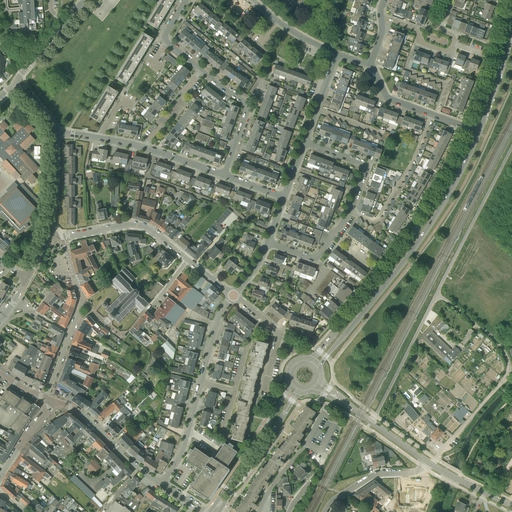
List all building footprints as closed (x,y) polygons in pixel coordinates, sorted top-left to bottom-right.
[(28,31),(36,30),(35,19),(34,0),(17,0),(18,5),(19,5),(20,13),(19,13),(21,36),(29,35),(28,31)] [(160,0),(156,8),(166,14),(170,7),(172,8),(173,6),(172,5),(174,0),(160,0)] [(404,0),(396,0),(395,0),(394,0),(392,6),(402,9),(404,0)] [(467,11),(463,10),(462,9),(464,3),(455,0),(454,0),(455,0),(453,5),(452,6),(457,8),(456,11),(466,14),(467,11)] [(369,6),(355,1),(353,8),(358,10),(357,14),(354,13),(364,17),(367,9),(361,7),(362,4),(369,6)] [(199,14),(205,7),(200,3),(194,10),(199,14)] [(418,15),(426,18),(429,11),(424,10),(425,7),(419,5),(418,4),(416,9),(420,10),(418,15)] [(487,4),(486,7),(484,11),(492,13),(494,7),(487,4)] [(403,17),(404,18),(407,19),(409,12),(406,11),(402,9),(392,6),(390,12),(394,13),(393,14),(397,15),(398,12),(404,14),(403,17)] [(199,14),(204,18),(210,11),(205,7),(199,14)] [(162,20),(166,14),(156,8),(147,23),(157,29),(161,23),(163,24),(164,21),(162,20)] [(204,18),(209,22),(215,16),(210,11),(204,18)] [(484,11),(482,17),(489,20),(492,13),(484,11)] [(367,25),(365,24),(366,21),(360,19),(361,16),(364,17),(354,13),(352,20),(357,22),(356,26),(353,25),(363,29),(365,30),(367,25)] [(424,25),(426,18),(418,15),(415,22),(424,25)] [(215,30),(221,23),(219,22),(220,20),(215,16),(209,22),(208,24),(210,26),(211,24),(214,26),(213,28),(215,30)] [(461,22),(454,20),(454,21),(453,24),(452,26),(451,29),(456,31),(457,32),(461,22)] [(480,40),(482,41),(485,31),(484,31),(486,26),(484,25),(485,23),(481,21),(481,24),(479,29),(475,38),(476,38),(480,40)] [(462,33),(463,34),(467,24),(461,22),(457,32),(457,31),(462,33)] [(223,34),(229,27),(224,23),(222,25),(221,23),(215,30),(217,31),(218,30),(223,34)] [(468,35),(468,36),(469,36),(473,27),(467,24),(463,34),(464,33),(468,35)] [(363,29),(353,25),(351,33),(356,35),(355,39),(350,37),(352,38),(362,42),(365,34),(359,31),(360,28),(363,29)] [(229,27),(223,34),(221,36),(226,41),(234,32),(229,27)] [(475,38),(479,29),(473,27),(469,36),(470,36),(474,37),(474,38),(475,38)] [(183,41),(189,34),(184,30),(178,37),(183,41)] [(395,31),(394,34),(395,34),(394,37),(402,40),(404,35),(400,33),(396,32),(395,31)] [(239,36),(234,32),(226,41),(231,45),(233,43),(239,36)] [(134,48),(144,54),(148,48),(150,49),(151,47),(149,46),(153,39),(143,33),(134,48)] [(189,34),(183,41),(188,45),(194,38),(189,34)] [(350,45),(355,47),(354,52),(353,54),(357,55),(358,53),(361,54),(364,46),(361,45),(362,42),(352,38),(350,37),(347,44),(350,45)] [(401,45),(402,40),(394,37),(393,37),(391,41),(401,45)] [(194,38),(188,45),(193,49),(199,42),(194,38)] [(242,50),(248,43),(243,39),(237,46),(235,49),(237,50),(240,48),(242,50)] [(390,46),(399,50),(401,45),(391,41),(390,46)] [(199,42),(193,49),(198,53),(199,52),(201,54),(206,49),(207,47),(205,45),(204,46),(199,42)] [(242,50),(247,54),(253,47),(248,43),(242,50)] [(397,55),(399,50),(390,46),(388,52),(397,55)] [(202,57),(207,61),(213,54),(214,53),(213,51),(212,53),(208,50),(209,49),(207,47),(206,49),(201,54),(204,55),(202,57)] [(247,54),(252,58),(258,52),(253,47),(247,54)] [(134,48),(125,63),(135,69),(139,63),(141,64),(142,62),(140,61),(144,54),(134,48)] [(413,51),(410,61),(413,62),(414,60),(420,63),(423,54),(416,51),(416,52),(413,51)] [(263,56),(258,52),(252,58),(258,63),(263,56)] [(395,60),(397,55),(388,52),(386,56),(395,60)] [(213,54),(207,61),(212,65),(218,58),(213,54)] [(428,68),(432,60),(429,59),(430,56),(423,54),(420,63),(426,65),(425,67),(428,68)] [(461,69),(464,70),(468,60),(465,59),(466,57),(458,54),(454,64),(462,67),(461,69)] [(384,61),(393,65),(395,60),(386,56),(384,61)] [(221,70),(227,63),(225,61),(224,61),(223,62),(218,58),(212,65),(217,70),(219,68),(221,70)] [(432,60),(428,68),(431,69),(432,67),(439,69),(442,61),(435,58),(434,61),(432,60)] [(468,60),(464,70),(463,72),(467,73),(468,70),(472,71),(473,69),(476,70),(479,62),(471,59),(470,61),(468,60)] [(392,70),(393,65),(384,61),(382,67),(392,70)] [(448,65),(449,63),(442,61),(439,69),(445,71),(444,74),(447,75),(450,66),(448,65)] [(131,76),(135,69),(125,63),(115,79),(126,85),(130,78),(131,79),(133,77),(131,76)] [(227,63),(221,70),(223,72),(222,73),(228,77),(233,70),(228,66),(229,64),(227,63)] [(279,76),(282,67),(276,65),(273,74),(279,76)] [(179,71),(186,77),(190,72),(183,66),(179,71)] [(288,69),(282,67),(279,76),(285,78),(288,69)] [(340,73),(350,77),(352,72),(342,68),(341,71),(342,72),(342,74),(340,73)] [(182,82),(186,77),(179,71),(178,71),(176,69),(172,74),(182,82)] [(285,78),(291,80),(294,72),(288,69),(285,78)] [(233,70),(228,77),(233,81),(238,73),(233,70)] [(294,72),(291,80),(297,82),(300,74),(294,72)] [(238,73),(233,81),(238,84),(244,77),(238,73)] [(348,82),(351,83),(353,78),(350,77),(340,73),(339,77),(340,77),(340,79),(338,78),(348,82)] [(178,87),(182,82),(172,74),(175,76),(171,81),(178,87)] [(300,74),(297,82),(303,85),(306,76),(300,74)] [(306,76),(303,85),(309,87),(312,78),(306,76)] [(244,77),(238,84),(244,88),(245,87),(247,88),(251,83),(248,81),(249,81),(244,77)] [(347,87),(348,82),(338,78),(337,81),(339,82),(338,84),(337,83),(347,87)] [(473,82),(464,78),(462,78),(460,84),(462,84),(471,88),(473,82)] [(174,92),(178,87),(171,81),(167,86),(174,92)] [(397,82),(396,84),(395,88),(398,90),(397,92),(403,95),(407,85),(401,82),(400,83),(397,82)] [(336,89),(345,92),(347,87),(337,83),(335,86),(337,87),(336,89)] [(462,84),(460,91),(469,94),(471,88),(462,84)] [(413,87),(407,85),(403,95),(409,97),(413,87)] [(99,102),(109,108),(113,101),(115,103),(116,100),(115,99),(119,93),(108,86),(99,102)] [(174,92),(167,86),(163,91),(160,89),(159,91),(164,95),(166,94),(170,97),(174,92)] [(207,97),(212,90),(207,86),(201,93),(207,97)] [(277,89),(269,86),(266,92),(275,95),(277,89)] [(415,99),(419,90),(413,87),(409,97),(415,99)] [(345,92),(336,89),(335,91),(334,90),(333,93),(343,97),(345,92)] [(217,94),(212,90),(207,97),(212,101),(217,94)] [(425,92),(419,90),(415,99),(421,101),(425,92)] [(425,90),(425,92),(421,101),(427,103),(431,94),(431,92),(425,90)] [(457,97),(466,100),(469,94),(460,91),(457,97)] [(273,101),(275,95),(266,92),(264,98),(273,101)] [(331,98),(341,102),(343,97),(333,93),(333,94),(334,94),(334,96),(332,95),(331,98)] [(212,101),(216,105),(212,110),(216,111),(217,110),(219,107),(223,102),(221,100),(223,98),(217,94),(212,101)] [(360,106),(363,97),(358,95),(357,94),(354,101),(352,100),(350,106),(358,109),(360,106)] [(437,96),(431,94),(427,103),(433,106),(437,96)] [(159,96),(155,101),(162,107),(166,101),(159,96)] [(295,102),(304,105),(306,99),(297,96),(295,102)] [(452,102),(455,103),(464,106),(466,100),(457,97),(455,96),(452,102)] [(360,106),(366,108),(369,100),(364,98),(364,97),(363,97),(360,106)] [(262,104),(271,107),(273,101),(264,98),(262,104)] [(329,103),(339,107),(341,102),(331,98),(331,99),(332,99),(332,101),(330,100),(329,103)] [(372,120),(374,115),(376,108),(373,107),(375,102),(370,100),(370,99),(369,99),(369,100),(366,108),(372,110),(371,114),(369,119),(372,120)] [(155,101),(151,106),(158,112),(162,107),(155,101)] [(105,114),(109,108),(99,102),(90,117),(100,123),(104,117),(106,118),(107,116),(105,114)] [(304,105),(295,102),(293,108),(291,108),(299,111),(301,112),(304,105)] [(203,111),(201,109),(193,103),(189,109),(196,114),(199,116),(203,111)] [(339,107),(329,103),(329,104),(331,104),(330,106),(329,105),(327,109),(337,112),(339,107)] [(462,112),(464,106),(455,103),(453,109),(462,112)] [(147,106),(149,108),(147,111),(154,117),(158,112),(151,106),(149,104),(147,106)] [(268,113),(271,107),(262,104),(260,109),(268,113)] [(237,114),(239,108),(231,105),(229,108),(224,106),(222,109),(229,111),(237,114)] [(377,116),(383,118),(386,110),(381,108),(381,107),(380,107),(379,109),(376,108),(374,115),(377,116)] [(299,111),(291,108),(289,114),(297,117),(299,111)] [(196,114),(189,109),(185,114),(192,119),(196,114)] [(260,109),(258,116),(266,119),(268,113),(260,109)] [(383,118),(389,120),(392,112),(387,110),(387,109),(386,109),(386,110),(383,118)] [(150,122),(154,117),(147,111),(143,116),(150,122)] [(229,111),(226,117),(235,120),(237,114),(229,111)] [(392,112),(389,120),(395,123),(398,124),(401,117),(398,116),(399,114),(393,112),(394,112),(392,111),(392,112)] [(192,119),(185,114),(181,118),(188,124),(192,119)] [(297,117),(289,114),(287,119),(295,122),(297,117)] [(401,117),(398,124),(401,125),(407,127),(411,118),(405,117),(406,116),(404,116),(403,118),(401,117)] [(233,126),(235,120),(226,117),(224,123),(233,126)] [(188,124),(181,118),(177,123),(185,129),(188,124)] [(411,118),(407,127),(413,129),(417,121),(412,119),(412,118),(411,118)] [(295,122),(287,119),(284,126),(293,129),(295,122)] [(254,126),(262,129),(265,123),(256,120),(254,126)] [(417,121),(413,129),(420,132),(423,123),(418,121),(417,120),(417,121)] [(1,164),(11,175),(16,180),(20,177),(25,182),(27,180),(32,185),(37,179),(33,175),(39,169),(24,153),(22,150),(23,149),(24,150),(35,140),(29,134),(34,129),(29,124),(24,128),(18,122),(13,127),(18,132),(11,139),(4,131),(9,127),(4,121),(0,124),(0,157),(4,162),(1,164)] [(185,129),(177,123),(174,128),(181,134),(185,129)] [(231,132),(233,126),(224,123),(222,129),(231,132)] [(124,134),(126,125),(119,124),(117,124),(113,130),(118,131),(118,133),(124,134)] [(136,127),(132,127),(130,135),(137,136),(138,133),(141,134),(142,125),(136,124),(136,127)] [(324,136),(327,127),(321,125),(318,134),(324,136)] [(262,129),(254,126),(252,132),(260,135),(262,129)] [(327,127),(324,136),(330,138),(333,129),(327,127)] [(181,134),(174,128),(170,133),(177,139),(178,137),(182,139),(184,137),(181,134)] [(231,132),(222,129),(220,135),(217,134),(216,133),(215,136),(221,139),(222,136),(228,138),(231,132)] [(281,136),(289,139),(292,133),(283,129),(281,136)] [(333,129),(330,138),(335,140),(338,131),(333,129)] [(441,137),(449,141),(452,134),(446,131),(441,129),(439,132),(441,133),(439,136),(441,137)] [(338,131),(335,140),(341,142),(344,133),(338,131)] [(252,132),(250,138),(258,141),(260,135),(252,132)] [(179,141),(177,139),(170,133),(166,138),(167,139),(163,144),(173,148),(179,141)] [(344,133),(341,142),(347,144),(348,142),(350,143),(352,136),(344,133)] [(281,136),(278,142),(287,145),(289,139),(281,136)] [(352,136),(350,143),(353,144),(351,148),(357,150),(360,142),(354,140),(355,137),(352,136)] [(438,143),(446,146),(449,141),(441,137),(438,143)] [(258,141),(250,138),(247,144),(256,147),(258,141)] [(285,151),(287,145),(278,142),(276,148),(278,148),(285,151)] [(360,142),(357,150),(362,152),(365,144),(360,142)] [(435,149),(443,152),(446,146),(438,143),(435,149)] [(195,155),(198,147),(192,144),(192,145),(189,144),(187,150),(189,151),(189,153),(195,155)] [(245,150),(249,151),(254,153),(256,147),(247,144),(245,150)] [(365,144),(362,152),(368,154),(371,146),(365,144)] [(65,197),(65,203),(65,209),(67,209),(67,226),(74,226),(74,208),(72,208),(72,197),(75,197),(75,185),(72,185),(72,174),(75,174),(75,156),(72,156),(72,145),(65,145),(65,157),(67,157),(67,174),(65,174),(65,186),(67,186),(67,197),(65,197)] [(373,157),(377,148),(371,146),(368,154),(373,157)] [(76,151),(73,151),(73,156),(76,156),(81,156),(81,147),(76,147),(76,151)] [(195,155),(201,157),(204,149),(198,147),(195,155)] [(278,148),(276,154),(285,157),(287,151),(285,151),(278,148)] [(382,150),(377,148),(373,157),(379,159),(382,150)] [(107,151),(98,149),(97,151),(94,151),(92,158),(96,159),(106,161),(106,160),(107,160),(107,162),(109,163),(110,157),(106,156),(107,151)] [(201,157),(207,160),(210,151),(204,149),(201,157)] [(432,154),(440,158),(443,152),(435,149),(432,154)] [(207,160),(213,162),(216,153),(210,151),(207,160)] [(113,158),(110,157),(109,163),(115,164),(116,163),(119,163),(121,154),(114,152),(113,158)] [(222,155),(216,153),(213,162),(219,164),(222,155)] [(126,165),(125,166),(124,171),(128,172),(129,167),(130,160),(127,159),(128,155),(121,154),(119,163),(126,165)] [(285,157),(276,154),(274,160),(283,164),(285,157)] [(437,164),(440,158),(432,154),(429,160),(437,164)] [(314,165),(317,157),(311,155),(308,163),(314,165)] [(139,167),(141,158),(134,157),(133,160),(130,160),(129,167),(128,172),(130,173),(131,167),(132,167),(133,166),(139,167)] [(317,157),(314,165),(319,167),(322,159),(317,157)] [(141,158),(139,167),(145,169),(145,170),(148,171),(150,164),(147,163),(148,159),(141,158)] [(322,159),(319,167),(325,169),(328,161),(322,159)] [(434,170),(437,164),(429,160),(426,166),(434,170)] [(328,161),(325,169),(330,171),(333,165),(334,163),(328,161)] [(162,172),(164,164),(157,162),(156,165),(153,164),(151,170),(153,170),(152,172),(158,173),(157,174),(160,175),(161,174),(162,172)] [(245,173),(248,165),(242,163),(239,171),(245,173)] [(171,178),(173,171),(170,170),(171,167),(164,164),(162,172),(161,174),(168,176),(167,176),(171,178)] [(251,175),(254,167),(248,165),(245,173),(251,175)] [(330,171),(329,174),(335,176),(338,167),(333,165),(330,171)] [(385,178),(387,174),(388,170),(380,166),(380,167),(383,168),(382,170),(376,168),(374,174),(382,177),(385,178)] [(260,169),(254,167),(251,175),(257,178),(260,169)] [(338,167),(335,176),(341,178),(344,169),(338,167)] [(173,171),(171,178),(178,180),(178,179),(181,180),(184,172),(177,169),(176,172),(173,171)] [(263,180),(266,171),(260,169),(257,178),(263,180)] [(350,172),(344,169),(341,178),(346,180),(350,172)] [(420,177),(428,181),(431,175),(421,169),(417,175),(420,177)] [(101,178),(100,174),(100,173),(92,171),(93,174),(92,174),(93,180),(101,179),(101,178)] [(266,171),(263,180),(269,182),(272,174),(266,171)] [(184,172),(181,180),(188,183),(191,185),(193,178),(190,177),(191,174),(184,172)] [(272,174),(269,182),(275,184),(278,176),(272,174)] [(371,180),(372,180),(380,183),(383,184),(385,178),(382,177),(374,174),(372,179),(371,180)] [(315,179),(312,178),(305,175),(304,178),(301,177),(299,183),(309,187),(311,181),(314,182),(315,179)] [(424,187),(428,181),(420,177),(417,175),(414,181),(417,183),(424,187)] [(76,179),(73,179),(73,184),(76,184),(76,185),(81,185),(81,176),(76,176),(76,179)] [(201,187),(204,179),(197,176),(196,179),(193,178),(191,185),(194,186),(195,185),(201,187)] [(207,191),(211,192),(213,185),(210,184),(211,181),(204,179),(201,187),(208,190),(207,191)] [(378,189),(380,183),(372,180),(370,185),(369,186),(371,187),(370,190),(378,193),(379,190),(378,189)] [(138,191),(140,183),(129,181),(129,184),(127,183),(126,188),(128,188),(128,190),(137,192),(137,191),(138,191)] [(6,190),(10,194),(19,186),(14,182),(6,190)] [(306,196),(307,193),(309,187),(299,183),(297,190),(300,191),(299,194),(306,196)] [(424,187),(417,183),(413,188),(421,193),(424,187)] [(18,188),(35,206),(39,201),(22,184),(18,188)] [(221,194),(224,186),(217,184),(216,186),(213,185),(211,192),(214,193),(215,191),(221,194)] [(329,195),(332,196),(340,199),(343,192),(340,191),(341,188),(332,185),(329,195)] [(224,186),(221,194),(225,195),(224,198),(230,200),(231,199),(233,192),(230,190),(231,188),(224,186)] [(418,199),(421,193),(413,188),(410,194),(418,199)] [(0,215),(19,236),(29,226),(27,224),(31,220),(28,217),(37,209),(17,189),(10,195),(7,192),(0,199),(0,215)] [(364,198),(377,202),(380,193),(378,193),(370,190),(369,193),(367,192),(366,193),(367,194),(365,198),(364,198)] [(241,201),(244,193),(237,191),(236,193),(233,192),(231,199),(237,201),(237,200),(241,201)] [(249,212),(250,208),(253,201),(250,200),(251,196),(244,193),(241,201),(248,204),(245,210),(249,212)] [(407,203),(408,201),(414,204),(418,199),(410,194),(409,193),(408,193),(407,194),(406,194),(406,195),(405,196),(405,197),(407,199),(405,198),(404,201),(407,203)] [(301,205),(302,202),(305,203),(307,197),(306,197),(306,196),(299,194),(298,197),(295,195),(292,202),(301,205)] [(195,199),(191,195),(190,195),(187,199),(185,201),(189,205),(195,199)] [(330,202),(338,205),(340,199),(332,196),(330,202)] [(376,203),(377,202),(364,198),(364,199),(365,200),(363,204),(371,207),(373,201),(376,203)] [(76,199),(76,202),(73,202),(73,207),(76,207),(76,208),(81,208),(81,199),(76,199)] [(141,207),(149,210),(153,211),(157,202),(148,200),(147,203),(142,202),(141,207)] [(256,202),(253,201),(250,208),(254,210),(254,208),(257,209),(256,211),(260,212),(264,202),(257,200),(256,202)] [(132,218),(137,219),(139,215),(141,202),(135,201),(132,218)] [(264,202),(260,212),(259,216),(263,217),(264,214),(269,215),(271,210),(269,210),(271,205),(264,202)] [(292,202),(290,208),(298,211),(301,205),(292,202)] [(333,210),(336,211),(338,205),(330,202),(328,207),(327,208),(333,210)] [(103,220),(108,219),(106,209),(102,210),(100,203),(96,204),(97,210),(96,210),(98,219),(103,218),(103,220)] [(404,207),(406,205),(402,203),(401,205),(399,206),(397,209),(398,211),(399,211),(399,212),(406,216),(410,211),(404,207)] [(367,213),(366,216),(372,218),(373,217),(374,215),(369,214),(371,207),(363,204),(361,211),(367,213)] [(325,207),(323,213),(331,216),(333,210),(327,208),(328,207),(325,207)] [(298,211),(290,208),(288,214),(291,215),(290,218),(297,221),(298,218),(296,217),(298,211)] [(184,250),(196,260),(201,255),(209,246),(209,245),(215,238),(212,236),(216,231),(219,234),(223,230),(219,226),(232,213),(228,209),(203,236),(200,238),(204,241),(195,250),(191,247),(190,248),(188,246),(184,250)] [(152,215),(154,212),(153,211),(153,212),(153,211),(149,210),(146,218),(139,215),(137,219),(150,223),(153,216),(152,215)] [(153,216),(150,223),(154,225),(155,226),(157,228),(159,229),(166,219),(171,212),(170,212),(166,218),(164,221),(161,218),(159,221),(158,220),(160,215),(154,212),(152,215),(153,216)] [(168,229),(169,227),(167,226),(169,223),(172,224),(173,224),(176,220),(177,219),(179,217),(173,213),(173,214),(171,212),(166,219),(159,229),(164,233),(168,229)] [(396,217),(403,222),(406,216),(399,212),(396,217)] [(323,213),(321,219),(329,222),(331,216),(323,213)] [(396,217),(392,223),(399,228),(403,222),(396,217)] [(185,219),(181,223),(177,219),(176,220),(173,224),(172,224),(172,225),(173,224),(174,226),(172,228),(170,226),(169,227),(168,229),(164,233),(167,236),(171,232),(172,233),(175,230),(177,228),(185,219)] [(172,240),(188,222),(185,219),(177,228),(175,230),(172,233),(171,232),(167,236),(172,240)] [(324,227),(327,229),(329,222),(321,219),(319,225),(317,225),(316,228),(323,230),(324,227)] [(287,225),(286,229),(283,228),(280,236),(286,239),(289,231),(291,226),(292,224),(293,225),(294,222),(289,220),(287,225)] [(396,233),(399,228),(392,223),(388,228),(396,233)] [(292,241),(299,243),(301,235),(304,229),(305,225),(303,225),(302,228),(301,228),(300,231),(299,230),(298,234),(295,233),(292,241)] [(352,237),(357,230),(352,226),(347,233),(352,237)] [(363,234),(357,230),(352,237),(357,241),(363,234)] [(292,241),(295,233),(289,231),(286,239),(292,241)] [(137,254),(134,245),(137,245),(137,246),(140,245),(140,244),(145,244),(146,240),(141,239),(141,236),(126,234),(126,240),(127,245),(130,257),(131,258),(129,258),(130,263),(140,260),(139,254),(137,254)] [(357,241),(363,245),(368,238),(363,234),(357,241)] [(252,252),(255,244),(250,243),(252,237),(246,235),(244,241),(246,242),(243,248),(247,250),(252,252)] [(299,243),(305,245),(308,235),(307,237),(301,235),(299,243)] [(311,248),(311,246),(315,247),(316,243),(318,243),(319,240),(314,238),(314,237),(308,235),(305,245),(311,248)] [(122,244),(121,240),(119,240),(118,236),(114,237),(110,238),(114,253),(118,252),(117,246),(122,244)] [(176,244),(177,244),(184,250),(188,246),(190,244),(188,242),(190,239),(186,236),(184,239),(182,237),(176,244)] [(213,260),(222,250),(219,247),(217,248),(216,247),(218,245),(220,246),(224,241),(221,238),(217,243),(207,253),(213,260)] [(368,238),(363,245),(368,249),(373,242),(368,238)] [(0,248),(4,252),(6,249),(9,250),(10,248),(14,242),(12,239),(8,245),(3,241),(0,244),(0,248)] [(373,253),(378,246),(373,242),(368,249),(373,253)] [(384,250),(382,248),(384,245),(381,242),(378,246),(373,253),(378,257),(384,250)] [(98,270),(91,255),(97,252),(93,245),(89,247),(88,247),(82,249),(86,257),(84,258),(81,259),(78,260),(73,261),(76,274),(80,285),(80,286),(81,286),(87,282),(90,280),(88,278),(90,277),(89,274),(98,270)] [(145,255),(147,253),(151,249),(149,246),(142,253),(145,255)] [(163,268),(165,266),(167,268),(174,260),(171,258),(172,256),(169,254),(168,255),(159,248),(156,252),(160,254),(162,255),(158,260),(161,263),(159,265),(163,268)] [(78,260),(81,259),(84,258),(86,257),(82,249),(70,252),(73,261),(78,260)] [(335,249),(330,256),(335,260),(340,253),(335,249)] [(345,257),(340,253),(335,260),(340,264),(345,257)] [(292,268),(286,266),(287,263),(286,262),(287,258),(275,254),(273,261),(277,263),(276,266),(284,269),(291,271),(292,268)] [(351,261),(345,257),(340,264),(346,268),(351,261)] [(238,272),(241,269),(230,260),(224,268),(231,273),(234,269),(238,272)] [(356,265),(351,261),(346,268),(351,272),(356,265)] [(300,273),(303,264),(297,262),(296,266),(293,265),(292,268),(291,271),(291,272),(294,273),(294,271),(300,273)] [(306,275),(309,267),(303,264),(300,273),(306,275)] [(361,269),(356,265),(351,272),(356,276),(361,269)] [(282,275),(284,269),(276,266),(275,268),(268,266),(266,273),(275,277),(277,273),(282,275)] [(315,280),(318,272),(315,271),(316,269),(309,267),(306,275),(313,278),(312,279),(315,280)] [(119,296),(120,296),(117,299),(117,298),(116,299),(116,300),(114,302),(113,302),(112,302),(113,303),(110,306),(109,305),(109,306),(109,307),(107,305),(107,304),(106,302),(104,302),(102,304),(102,306),(104,307),(105,307),(107,309),(106,309),(105,309),(106,310),(105,311),(106,312),(106,311),(109,314),(108,315),(113,320),(114,319),(117,322),(117,323),(118,324),(118,323),(119,324),(120,323),(119,322),(122,319),(122,320),(123,319),(126,316),(127,316),(126,315),(129,312),(130,313),(131,312),(130,311),(133,309),(134,309),(137,312),(137,311),(139,314),(150,303),(145,297),(140,292),(141,291),(140,289),(136,285),(135,286),(132,282),(136,279),(125,268),(120,273),(109,283),(116,289),(115,290),(118,293),(118,292),(121,295),(120,295),(119,296)] [(366,273),(361,269),(356,276),(361,280),(366,273)] [(195,306),(196,305),(200,301),(204,296),(203,296),(206,293),(202,290),(200,293),(199,293),(193,289),(185,282),(188,277),(183,273),(180,278),(178,277),(167,292),(192,310),(195,306)] [(259,288),(267,291),(268,291),(269,287),(267,286),(269,281),(261,278),(259,285),(260,286),(259,288)] [(0,289),(6,293),(9,286),(2,282),(0,285),(0,289)] [(62,293),(64,290),(57,282),(54,285),(55,285),(57,287),(61,292),(62,293)] [(95,294),(87,282),(81,286),(82,289),(81,290),(88,299),(95,294)] [(152,300),(163,287),(158,282),(155,286),(149,293),(145,289),(143,292),(152,300)] [(326,287),(322,283),(320,285),(325,289),(324,290),(326,292),(328,289),(326,288),(326,287)] [(344,285),(342,283),(337,288),(340,290),(347,297),(352,292),(344,285)] [(62,293),(61,292),(57,287),(55,285),(54,285),(49,289),(51,291),(58,299),(60,300),(62,297),(60,296),(62,293)] [(210,296),(217,289),(212,285),(206,293),(203,296),(204,296),(206,298),(206,297),(208,298),(210,296)] [(267,291),(259,288),(258,291),(254,290),(252,296),(259,299),(265,302),(267,298),(263,297),(264,294),(266,294),(267,291)] [(210,306),(221,293),(217,289),(210,296),(208,298),(205,302),(210,306)] [(77,300),(74,290),(67,291),(68,297),(68,298),(69,299),(77,300)] [(343,303),(347,297),(340,290),(335,296),(343,303)] [(42,302),(43,302),(47,306),(50,307),(49,308),(51,309),(54,307),(52,306),(58,299),(51,291),(42,302)] [(62,302),(63,301),(65,303),(66,304),(75,307),(77,300),(69,299),(68,298),(67,297),(65,299),(64,298),(65,298),(62,297),(60,300),(62,302)] [(176,303),(172,300),(167,297),(152,316),(155,318),(152,322),(153,322),(151,325),(158,330),(161,326),(166,329),(170,324),(172,326),(170,324),(163,320),(176,303)] [(280,302),(275,298),(268,306),(270,308),(268,311),(274,315),(280,308),(281,306),(278,304),(280,302)] [(329,304),(327,307),(330,310),(333,313),(338,307),(330,300),(328,303),(329,304)] [(43,315),(48,310),(49,311),(50,311),(51,311),(52,310),(51,309),(49,308),(50,307),(47,306),(43,302),(36,311),(43,315)] [(71,318),(75,307),(66,304),(65,303),(62,308),(60,307),(58,310),(60,312),(60,313),(71,318)] [(185,311),(176,303),(163,320),(170,324),(172,326),(173,327),(185,311)] [(447,311),(449,308),(446,305),(439,314),(442,316),(445,313),(445,314),(447,311)] [(50,315),(53,313),(58,317),(55,322),(66,329),(71,318),(60,313),(60,312),(58,310),(54,307),(51,309),(52,310),(51,311),(48,314),(50,315)] [(328,319),(333,313),(330,310),(327,307),(324,310),(323,308),(320,311),(328,319)] [(282,317),(285,319),(288,314),(289,313),(290,312),(287,310),(285,312),(280,308),(274,315),(280,320),(282,317)] [(147,329),(151,325),(153,322),(152,322),(155,318),(152,316),(146,311),(142,316),(147,319),(146,320),(147,321),(144,324),(146,325),(144,327),(147,329)] [(238,312),(233,318),(236,321),(234,323),(237,325),(243,317),(238,312)] [(288,314),(285,319),(289,321),(288,324),(295,326),(297,318),(294,317),(294,315),(289,313),(288,314)] [(98,335),(100,332),(93,325),(95,324),(89,316),(84,321),(92,327),(91,328),(93,330),(98,335)] [(143,333),(141,331),(144,327),(146,325),(144,324),(147,321),(146,320),(147,319),(142,316),(133,328),(137,331),(138,330),(143,333)] [(295,326),(301,328),(304,318),(303,319),(300,318),(301,317),(298,316),(297,318),(295,326)] [(430,325),(421,338),(416,344),(418,346),(423,341),(423,340),(443,359),(447,362),(449,364),(451,362),(451,363),(461,352),(455,347),(452,350),(432,331),(434,329),(436,328),(439,331),(446,324),(438,316),(430,325)] [(41,325),(44,321),(37,317),(34,321),(41,325)] [(243,317),(237,325),(242,329),(249,321),(243,317)] [(301,328),(306,330),(310,320),(309,320),(309,321),(306,320),(306,319),(304,318),(301,328)] [(312,321),(310,320),(306,330),(313,332),(314,328),(315,327),(316,327),(317,325),(316,324),(315,324),(315,323),(312,322),(312,321)] [(38,331),(41,325),(34,321),(31,327),(38,331)] [(93,330),(91,328),(92,327),(84,321),(78,331),(83,334),(84,334),(87,336),(89,337),(93,330)] [(247,333),(244,338),(245,339),(246,340),(252,332),(250,331),(254,325),(249,321),(242,329),(247,333)] [(58,335),(62,338),(64,333),(64,332),(51,324),(48,330),(57,336),(58,335)] [(205,328),(195,326),(193,332),(189,331),(203,335),(205,328)] [(100,332),(104,336),(105,337),(106,335),(109,332),(104,327),(104,328),(100,332)] [(133,328),(129,333),(146,347),(149,343),(144,338),(146,335),(144,332),(143,333),(138,330),(137,331),(133,328)] [(31,341),(34,335),(26,331),(23,337),(31,341)] [(83,334),(78,331),(72,344),(88,350),(88,351),(90,352),(92,345),(86,343),(86,342),(82,340),(83,339),(81,339),(84,334),(83,334)] [(167,341),(160,335),(161,334),(157,331),(155,334),(158,337),(159,338),(164,343),(167,341)] [(189,338),(201,342),(203,335),(189,331),(188,334),(190,335),(189,338)] [(223,338),(230,340),(232,341),(234,336),(238,339),(239,338),(239,337),(243,341),(244,340),(240,336),(234,332),(232,334),(232,333),(224,332),(223,338)] [(150,340),(151,341),(153,343),(154,343),(159,338),(158,337),(155,334),(150,340)] [(33,343),(41,347),(56,354),(57,350),(51,347),(53,344),(58,347),(62,338),(58,335),(57,336),(56,338),(54,337),(52,341),(46,337),(44,340),(50,343),(50,344),(52,345),(48,344),(48,346),(44,344),(44,345),(37,342),(36,344),(33,342),(33,343)] [(199,349),(201,342),(189,338),(186,348),(191,349),(192,347),(199,349)] [(232,341),(230,340),(223,338),(221,345),(238,350),(239,347),(231,345),(232,341)] [(251,362),(250,365),(260,368),(262,369),(263,364),(262,363),(264,356),(265,356),(266,353),(265,353),(266,349),(267,349),(268,344),(256,341),(256,344),(255,344),(255,346),(255,348),(253,347),(252,349),(250,356),(252,357),(251,361),(251,360),(250,362),(251,362)] [(6,346),(11,351),(15,346),(11,342),(6,346)] [(46,351),(45,353),(45,354),(48,356),(54,359),(56,354),(41,347),(33,343),(31,346),(37,349),(38,348),(41,350),(40,350),(44,352),(45,351),(46,351)] [(48,374),(50,369),(54,359),(48,356),(45,354),(45,353),(44,354),(37,349),(31,346),(31,345),(28,349),(27,348),(22,357),(20,360),(24,362),(29,365),(32,366),(38,369),(41,371),(42,371),(46,373),(48,374)] [(219,352),(229,354),(230,351),(237,353),(238,350),(221,345),(219,352)] [(88,357),(78,354),(79,350),(71,347),(68,354),(77,357),(86,361),(88,357)] [(198,354),(191,352),(191,349),(186,348),(183,347),(182,351),(183,351),(182,357),(186,358),(189,359),(196,361),(198,354)] [(217,359),(224,361),(225,357),(228,357),(229,354),(219,352),(217,359)] [(12,373),(23,378),(27,369),(29,365),(24,362),(20,360),(15,357),(12,362),(9,369),(13,372),(12,373)] [(79,376),(86,379),(87,375),(81,372),(73,369),(73,368),(76,361),(67,358),(63,369),(70,372),(79,376)] [(187,366),(194,368),(196,361),(189,359),(187,366)] [(76,361),(73,368),(73,369),(81,372),(87,375),(93,377),(96,371),(97,371),(99,366),(91,363),(89,369),(84,367),(85,366),(81,364),(81,363),(76,361)] [(224,374),(224,373),(225,367),(232,369),(233,366),(224,364),(223,367),(223,366),(216,365),(214,371),(221,373),(223,374),(224,374)] [(184,365),(182,371),(183,371),(185,372),(192,374),(194,368),(187,366),(184,365)] [(260,368),(250,365),(248,365),(247,368),(246,370),(247,370),(246,372),(244,371),(244,373),(243,373),(241,380),(244,381),(243,384),(242,384),(242,386),(241,389),(243,390),(253,392),(255,388),(254,387),(256,380),(257,380),(257,378),(256,377),(258,373),(260,368)] [(32,366),(30,370),(36,373),(35,375),(39,377),(38,381),(44,383),(48,374),(46,373),(42,371),(41,371),(38,369),(32,366)] [(36,373),(30,370),(27,369),(23,378),(40,387),(42,386),(44,383),(38,381),(39,377),(35,375),(36,373)] [(219,380),(221,373),(214,371),(212,378),(219,380)] [(68,374),(62,372),(58,383),(63,386),(66,380),(70,382),(71,380),(70,380),(71,378),(67,376),(68,374)] [(90,388),(94,378),(93,377),(87,375),(86,379),(83,385),(84,385),(88,387),(90,388)] [(135,378),(132,375),(127,381),(130,384),(135,378)] [(175,386),(181,387),(188,389),(190,382),(187,381),(187,379),(178,376),(176,383),(175,382),(174,385),(175,385),(175,386)] [(75,383),(76,381),(71,378),(70,380),(71,380),(70,382),(66,380),(63,386),(72,392),(74,388),(73,387),(74,383),(75,383)] [(79,383),(76,381),(75,383),(74,383),(73,387),(74,388),(72,392),(76,395),(81,388),(84,385),(83,385),(79,383)] [(181,387),(175,386),(174,387),(174,389),(180,391),(179,394),(186,396),(188,389),(181,387)] [(88,394),(83,390),(84,389),(81,388),(76,395),(75,396),(72,399),(73,401),(78,405),(85,396),(86,397),(88,394)] [(21,435),(32,419),(27,415),(34,405),(23,397),(22,398),(12,391),(10,389),(9,390),(7,389),(2,397),(0,398),(1,400),(8,404),(7,405),(5,404),(2,408),(5,410),(9,405),(16,410),(17,409),(22,413),(11,428),(21,435)] [(237,414),(248,417),(249,412),(251,404),(251,405),(252,401),(253,397),(253,398),(255,393),(253,392),(243,390),(242,393),(241,395),(241,396),(239,396),(238,398),(236,405),(239,405),(238,409),(237,409),(237,411),(236,414),(237,414)] [(93,414),(94,413),(98,417),(102,413),(110,405),(100,413),(96,409),(108,395),(103,391),(97,398),(87,409),(93,414)] [(208,392),(206,398),(215,401),(217,401),(219,395),(216,394),(208,392)] [(176,393),(174,400),(175,400),(185,403),(186,396),(179,394),(176,393)] [(424,394),(418,400),(423,404),(428,399),(424,394)] [(85,396),(78,405),(80,406),(79,406),(83,409),(83,408),(86,411),(87,409),(97,398),(94,396),(89,402),(85,399),(86,397),(85,396)] [(98,417),(101,421),(113,411),(116,413),(119,411),(123,407),(122,405),(124,404),(124,403),(121,399),(119,399),(118,398),(114,402),(110,405),(102,413),(98,417)] [(205,405),(214,408),(216,408),(217,401),(215,401),(206,398),(205,405)] [(35,404),(34,405),(27,415),(32,419),(40,408),(35,404)] [(183,408),(173,406),(172,405),(170,412),(171,412),(174,413),(181,415),(183,408)] [(403,410),(407,415),(409,416),(412,414),(416,419),(419,417),(414,411),(413,409),(409,405),(403,410)] [(291,427),(294,428),(301,433),(303,431),(304,431),(305,429),(304,429),(306,426),(308,427),(312,421),(311,420),(313,417),(314,415),(316,413),(306,406),(303,410),(299,417),(298,416),(296,419),(297,420),(295,423),(294,422),(291,427)] [(459,410),(457,409),(452,415),(460,421),(462,419),(456,414),(459,410)] [(130,413),(126,410),(123,414),(113,424),(111,422),(106,428),(106,429),(106,430),(107,431),(108,431),(110,432),(122,420),(122,421),(126,417),(130,413)] [(212,421),(213,415),(213,414),(211,413),(203,411),(201,418),(212,421)] [(120,426),(125,421),(132,415),(130,413),(126,417),(122,421),(122,420),(110,432),(112,434),(112,435),(113,437),(114,436),(115,437),(123,428),(120,426)] [(173,420),(179,422),(181,415),(174,413),(173,420)] [(68,414),(64,416),(68,420),(65,423),(65,425),(65,427),(63,429),(64,430),(66,431),(69,428),(77,418),(72,414),(68,414)] [(249,417),(248,417),(237,414),(237,417),(236,417),(236,419),(236,421),(233,421),(233,423),(233,422),(231,430),(233,430),(232,434),(231,436),(232,436),(231,439),(243,442),(244,437),(243,437),(245,429),(246,429),(247,426),(246,426),(247,422),(248,422),(249,417)] [(432,424),(429,421),(430,419),(427,415),(422,420),(427,426),(429,428),(440,437),(444,432),(437,427),(436,428),(432,424)] [(64,416),(54,421),(59,428),(63,432),(64,430),(63,429),(65,427),(65,425),(65,423),(68,420),(64,416)] [(66,431),(68,434),(64,439),(68,443),(72,447),(76,443),(76,442),(78,441),(84,434),(81,431),(86,426),(77,418),(69,428),(66,431)] [(207,427),(208,423),(217,426),(218,422),(212,421),(201,418),(199,425),(207,427)] [(170,419),(168,425),(170,427),(178,429),(179,422),(173,420),(170,419)] [(168,425),(164,423),(163,423),(163,422),(160,420),(158,424),(161,426),(167,428),(168,425)] [(49,447),(53,451),(54,453),(55,452),(59,456),(61,458),(65,461),(76,452),(72,447),(68,443),(64,439),(68,434),(66,431),(64,430),(63,432),(59,428),(54,421),(52,423),(51,422),(47,425),(48,425),(44,429),(50,436),(54,441),(55,440),(61,447),(60,447),(58,445),(56,447),(53,444),(52,444),(49,447)] [(127,450),(133,444),(140,436),(144,432),(140,428),(132,437),(128,433),(136,425),(132,421),(126,427),(124,429),(123,430),(126,433),(118,441),(127,450)] [(87,440),(94,434),(86,426),(81,431),(84,434),(78,441),(76,442),(76,443),(77,443),(78,442),(80,444),(84,440),(83,440),(85,438),(87,440)] [(436,441),(440,437),(429,428),(427,426),(425,429),(431,434),(430,436),(436,441)] [(42,440),(48,446),(49,447),(52,444),(54,441),(50,436),(44,429),(43,428),(36,435),(42,440)] [(301,433),(294,428),(291,432),(291,433),(287,439),(286,439),(284,442),(285,442),(283,445),(282,445),(279,449),(287,455),(289,456),(291,453),(292,451),(294,448),(296,450),(300,444),(299,442),(301,439),(302,438),(304,435),(301,433)] [(9,444),(14,447),(20,435),(16,432),(15,434),(14,436),(7,432),(5,430),(2,434),(11,439),(9,444)] [(87,440),(92,445),(98,438),(94,434),(87,440)] [(49,455),(52,452),(58,457),(59,456),(55,452),(54,453),(53,451),(49,447),(48,446),(45,449),(38,444),(42,440),(36,435),(29,441),(53,464),(55,466),(57,464),(49,455)] [(141,451),(142,450),(144,446),(139,442),(140,440),(142,438),(140,436),(133,444),(127,451),(135,458),(141,451)] [(98,438),(92,445),(99,452),(105,445),(98,438)] [(47,467),(49,468),(53,464),(29,441),(20,453),(45,472),(44,471),(47,467)] [(158,450),(160,451),(164,453),(170,457),(171,452),(172,452),(173,445),(161,441),(158,450)] [(0,442),(0,449),(9,454),(14,447),(9,444),(6,442),(4,446),(0,442)] [(391,451),(380,444),(377,442),(374,443),(375,447),(379,466),(385,465),(383,456),(380,456),(379,452),(382,452),(391,451)] [(225,443),(222,447),(214,459),(211,457),(210,458),(195,447),(193,450),(190,449),(187,453),(190,455),(186,460),(198,468),(197,469),(201,472),(190,487),(195,490),(194,493),(206,498),(209,499),(229,469),(226,467),(237,452),(232,448),(234,446),(229,443),(227,445),(225,443)] [(104,459),(111,452),(105,445),(99,452),(97,454),(103,460),(104,459)] [(379,466),(375,447),(365,449),(366,455),(371,454),(371,457),(371,458),(373,467),(379,466)] [(286,457),(287,455),(279,449),(277,448),(274,452),(275,452),(271,459),(270,458),(268,461),(269,462),(267,465),(266,464),(263,468),(271,474),(273,476),(275,473),(276,471),(278,468),(280,469),(284,463),(282,462),(285,459),(286,457)] [(0,456),(0,457),(0,461),(3,464),(9,454),(0,449),(0,456)] [(148,452),(153,454),(154,451),(149,449),(148,451),(146,449),(144,453),(141,451),(135,458),(142,463),(148,452)] [(109,465),(117,457),(111,452),(104,459),(109,465)] [(147,467),(149,468),(153,461),(151,459),(151,458),(153,454),(148,452),(142,463),(146,466),(147,467)] [(45,472),(20,453),(12,465),(16,468),(19,463),(21,465),(23,462),(29,467),(28,469),(33,473),(31,477),(39,483),(44,476),(43,476),(45,472)] [(153,461),(149,468),(155,472),(156,470),(159,461),(160,461),(161,460),(161,458),(157,456),(156,457),(155,459),(154,461),(153,461)] [(114,470),(122,462),(120,460),(117,457),(109,465),(114,470)] [(91,472),(98,465),(94,460),(93,461),(92,460),(90,462),(90,461),(87,461),(85,463),(85,466),(87,467),(86,468),(91,472)] [(167,464),(164,462),(161,460),(160,461),(159,461),(156,470),(158,472),(160,470),(162,471),(167,464)] [(125,466),(122,462),(114,470),(119,474),(126,467),(125,466)] [(301,481),(308,474),(303,470),(306,467),(301,463),(292,472),(301,481)] [(17,474),(18,473),(21,475),(23,473),(20,471),(16,469),(16,468),(12,465),(9,470),(11,471),(15,473),(17,474)] [(128,477),(133,473),(126,467),(119,474),(111,482),(107,477),(103,482),(105,484),(108,486),(110,483),(113,486),(118,482),(126,474),(128,477)] [(271,474),(263,468),(261,467),(259,472),(255,479),(254,478),(252,481),(253,481),(251,485),(250,484),(247,488),(249,490),(257,495),(259,492),(259,493),(260,491),(262,488),(264,489),(268,483),(266,482),(269,478),(269,479),(270,477),(271,474)] [(29,484),(16,476),(17,475),(14,474),(15,473),(11,471),(9,470),(8,471),(5,477),(13,481),(22,487),(26,489),(27,488),(28,489),(29,489),(31,486),(31,485),(29,484)] [(133,511),(138,505),(138,504),(138,503),(134,500),(138,495),(132,490),(141,481),(135,475),(131,480),(132,481),(127,486),(115,501),(109,510),(111,511),(133,511)] [(3,483),(10,488),(11,487),(9,485),(8,484),(11,481),(19,486),(17,488),(14,492),(17,494),(18,493),(20,490),(22,487),(13,481),(5,477),(2,482),(3,483)] [(380,507),(391,495),(374,480),(353,495),(373,509),(376,511),(377,511),(381,508),(380,507)] [(10,485),(9,485),(11,487),(10,488),(3,483),(0,487),(8,494),(9,495),(12,490),(11,490),(14,487),(10,485)] [(143,497),(145,495),(148,498),(146,500),(151,504),(157,496),(147,488),(138,495),(134,500),(138,503),(138,504),(143,497)] [(12,490),(9,495),(14,499),(16,497),(20,501),(22,498),(17,494),(14,492),(12,490)] [(248,511),(249,511),(250,510),(252,511),(256,505),(254,504),(256,500),(256,501),(257,499),(259,496),(257,495),(249,490),(246,494),(247,494),(242,501),(242,500),(240,503),(238,507),(237,506),(235,510),(236,511),(248,511)] [(20,501),(27,507),(30,502),(18,493),(17,494),(22,498),(20,501)] [(98,510),(100,508),(92,499),(96,495),(95,495),(92,499),(91,500),(89,502),(98,510)] [(163,507),(164,508),(165,508),(169,503),(157,496),(151,504),(151,505),(155,507),(160,510),(163,507)] [(53,507),(58,501),(54,497),(49,503),(51,505),(53,507)] [(0,507),(3,510),(3,509),(5,505),(9,509),(11,506),(6,502),(0,498),(0,507)] [(61,499),(59,502),(54,506),(57,508),(61,504),(63,502),(61,499)] [(30,506),(34,509),(35,509),(35,508),(39,511),(41,511),(45,507),(35,500),(30,506)] [(467,511),(469,509),(465,507),(466,506),(458,502),(454,509),(455,509),(454,511),(455,511),(467,511)] [(176,511),(178,509),(169,503),(165,508),(162,511),(176,511)]
